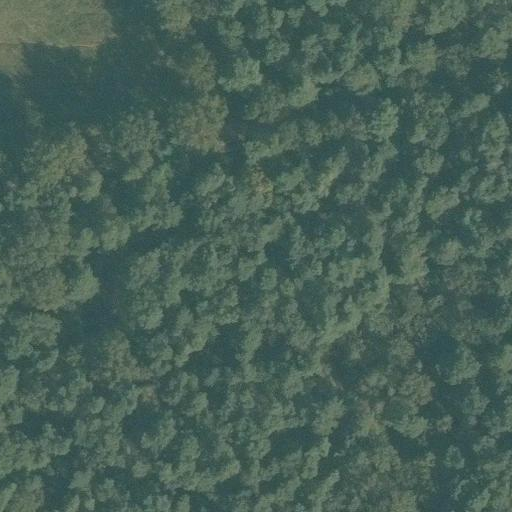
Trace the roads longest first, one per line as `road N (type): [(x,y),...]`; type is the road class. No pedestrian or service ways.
road 1 (unclassified): [(227,145),(511,84)]
road 2 (track): [(0,191),(227,145)]
road 3 (unclassified): [(227,145),(195,0)]
